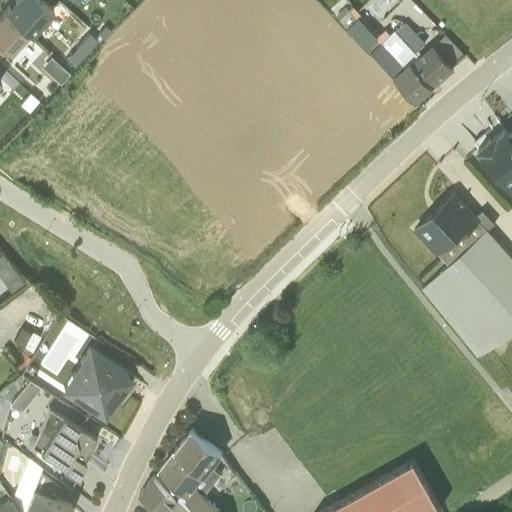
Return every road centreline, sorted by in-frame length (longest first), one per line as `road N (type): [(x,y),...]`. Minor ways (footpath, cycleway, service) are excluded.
road 1 (residential): [(199,351),(345,191),(511,48)]
road 2 (residential): [(199,351),(159,320),(124,264),(0,187)]
road 3 (residential): [(111,511),(136,449),(199,351)]
